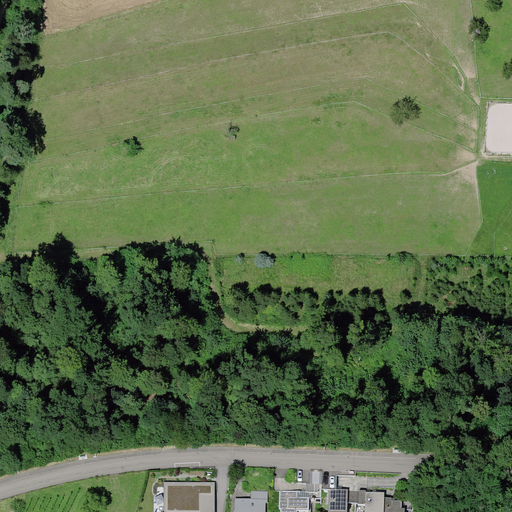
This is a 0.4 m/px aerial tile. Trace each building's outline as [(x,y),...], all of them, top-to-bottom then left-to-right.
[(306,484),(306,492),(321,493),(321,485),(306,484)] [(224,487),(209,485),(207,505),(222,506),(224,487)] [(346,511),(347,491),(328,490),(327,511),(346,511)] [(383,494),(365,493),(365,491),(358,491),(358,506),(364,506),(363,511),(382,511),(383,499),(383,494)] [(263,511),(264,503),(267,503),(267,492),(252,492),(251,502),(235,501),(235,511),(263,511)] [(307,511),(308,499),(296,499),(296,492),(279,492),(279,510),(280,510),(280,511),(307,511)] [(382,511),(403,511),(404,510),(400,510),(401,502),(391,501),(391,499),(383,499),(382,511)]
